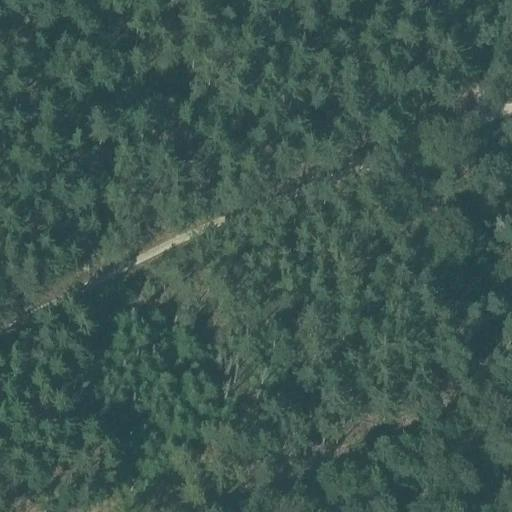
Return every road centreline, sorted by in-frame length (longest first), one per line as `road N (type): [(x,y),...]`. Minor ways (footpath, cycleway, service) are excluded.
road 1 (track): [(511,434),(367,170),(511,107)]
road 2 (track): [(367,170),(270,204),(0,344)]
road 3 (track): [(479,123),(411,0)]
